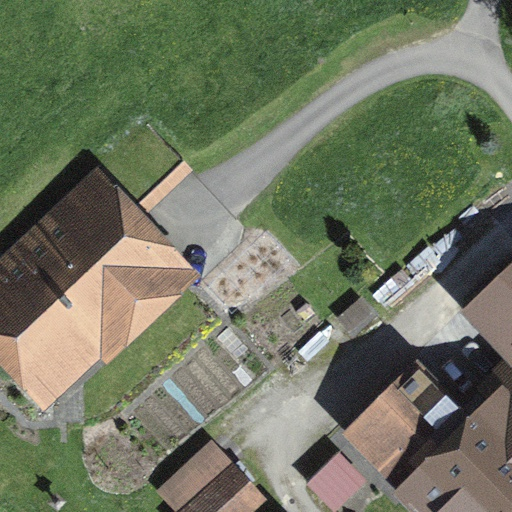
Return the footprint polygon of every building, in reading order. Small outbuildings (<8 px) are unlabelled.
[(101,168),(138,207),(185,163),(148,124),(101,168)] [(0,282),(0,340),(44,387),(101,334),(110,344),(179,280),(97,192),(0,282)] [(359,432),(437,511),(511,511),(511,287),(506,294),(492,280),(471,300),(511,345),(511,391),(475,427),(453,404),(446,410),(414,378),(412,381),(408,377),(404,380),(408,384),(359,432)] [(250,511),(260,503),(213,449),(166,490),(185,511),(250,511)] [(337,455),(308,483),(332,507),(361,480),(337,455)]
